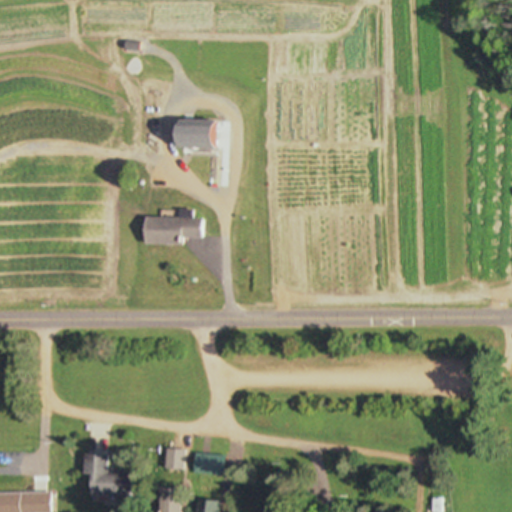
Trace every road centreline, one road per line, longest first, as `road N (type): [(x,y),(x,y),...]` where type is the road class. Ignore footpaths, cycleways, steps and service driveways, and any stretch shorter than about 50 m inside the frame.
road 1 (residential): [(51,315),(51,389),(68,408),(425,455),(489,455),(511,415)]
road 2 (residential): [(511,314),(0,314)]
